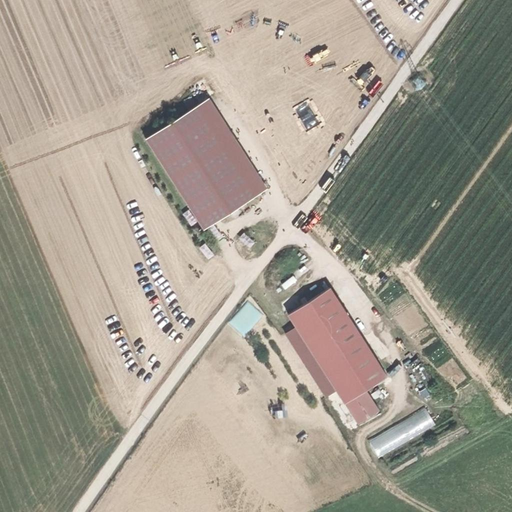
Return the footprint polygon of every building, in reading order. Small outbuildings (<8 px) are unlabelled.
[(264,187),(208,101),(148,139),(203,226),(264,187)] [(288,314),(346,402),(367,388),(387,375),(329,286),(308,301),(303,304),(288,314)] [(245,335),(264,314),(250,300),(231,321),(245,335)] [(381,409),(367,388),(346,402),(360,423),(381,409)] [(367,439),(377,456),(436,425),(427,407),(367,439)]
